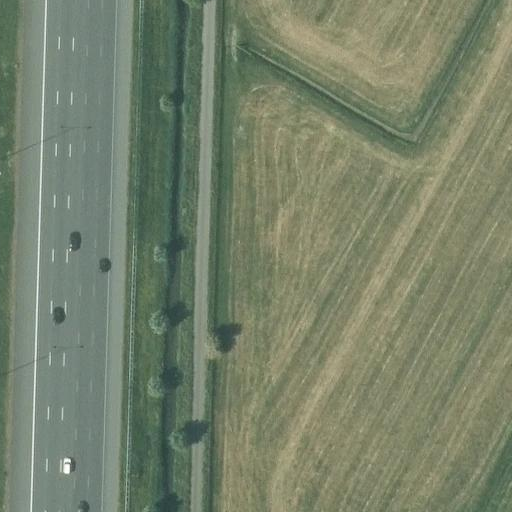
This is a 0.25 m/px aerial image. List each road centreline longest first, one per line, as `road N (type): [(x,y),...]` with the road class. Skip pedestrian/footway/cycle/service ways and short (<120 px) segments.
road 1 (unclassified): [(194,511),(210,0)]
road 2 (motorway): [(66,511),(80,0)]
